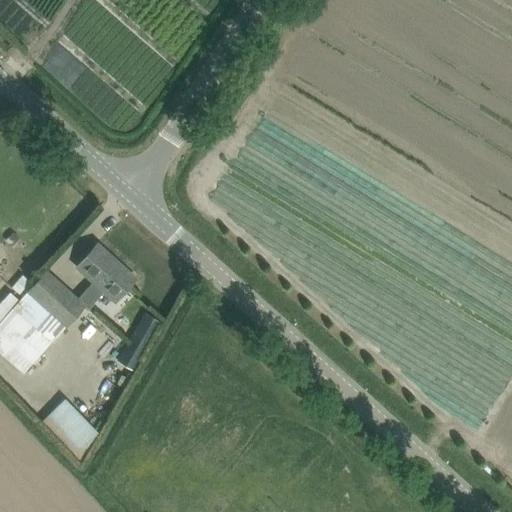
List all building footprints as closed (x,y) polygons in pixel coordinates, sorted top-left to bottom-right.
[(0,353),(22,373),(65,326),(83,306),(86,309),(103,290),(115,301),(136,278),(96,243),(76,266),(92,281),(76,299),(45,270),(33,284),(22,274),(11,287),(22,297),(19,299),(0,320),(0,353)] [(10,291),(0,302),(0,320),(19,299),(10,291)] [(144,313),(130,337),(147,347),(161,323),(144,313)] [(130,337),(117,361),(134,370),(147,347),(130,337)] [(88,443),(97,429),(64,395),(52,406),(88,443)]
